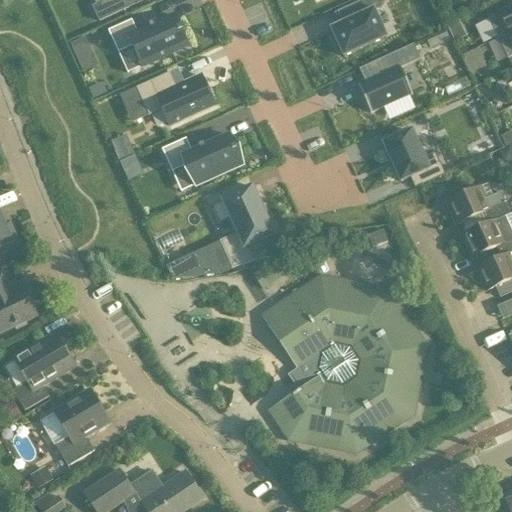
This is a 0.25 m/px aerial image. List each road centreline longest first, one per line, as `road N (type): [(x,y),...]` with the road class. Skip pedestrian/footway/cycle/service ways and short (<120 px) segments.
road 1 (residential): [(252,511),(193,434),(120,363),(44,231),(0,120)]
road 2 (residential): [(511,437),(412,217)]
road 3 (residential): [(311,202),(222,0)]
